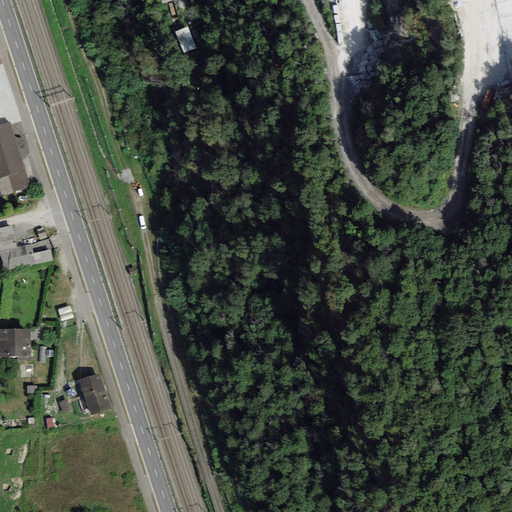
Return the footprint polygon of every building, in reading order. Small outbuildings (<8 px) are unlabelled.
[(188,44),(179,47),(187,66),(196,62),(188,44)] [(29,186),(8,124),(0,126),(0,176),(10,174),(16,191),(29,186)] [(43,230),(37,231),(39,239),(45,237),(43,230)] [(34,264),(30,244),(10,249),(7,269),(34,264)] [(5,357),(31,357),(31,353),(30,353),(29,341),(26,341),(26,332),(5,332),(5,357)] [(108,408),(98,376),(81,381),(91,413),(108,408)] [(69,410),(66,400),(60,402),(63,412),(69,410)] [(52,415),(53,406),(45,406),(44,414),(52,415)] [(54,450),(54,443),(44,443),(44,449),(41,468),(39,480),(55,482),(56,468),(57,450),(54,450)]
